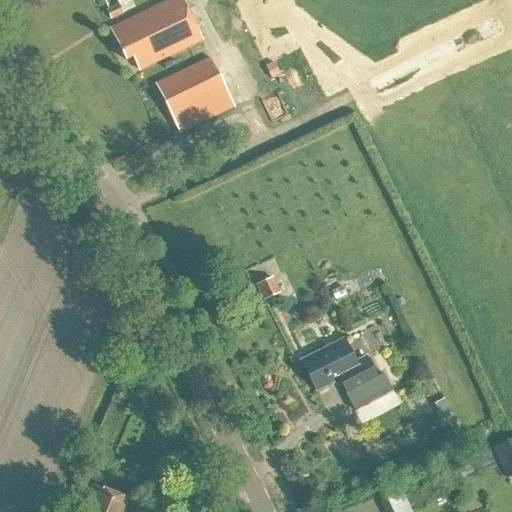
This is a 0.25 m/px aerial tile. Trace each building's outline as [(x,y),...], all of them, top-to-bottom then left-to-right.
[(132,58),(139,72),(201,42),(180,0),(170,0),(109,30),(125,62),(132,58)] [(234,110),(209,60),(155,86),(180,137),(234,110)] [(274,277),(256,285),(263,300),(281,292),(274,277)] [(343,341),(300,363),(315,391),(338,379),(339,381),(344,379),(351,393),(376,380),(365,359),(354,364),(343,341)] [(511,439),(494,449),(509,480),(511,478),(511,439)] [(120,511),(125,499),(92,486),(80,511),(120,511)]
